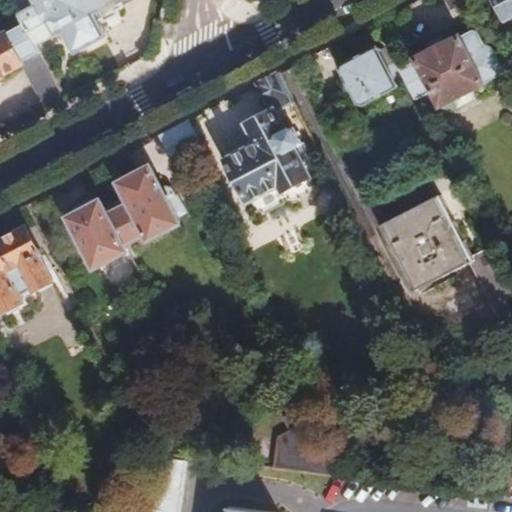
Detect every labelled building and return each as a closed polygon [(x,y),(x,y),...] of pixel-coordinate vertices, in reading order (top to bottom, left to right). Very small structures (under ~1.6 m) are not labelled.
[(17,0),(29,21),(40,43),(67,29),(79,49),(111,34),(99,15),(96,8),(110,0),(127,0),(127,1),(128,0),(17,0)] [(110,0),(96,8),(99,15),(103,13),(105,16),(120,8),(118,5),(122,3),(119,0),(110,0)] [(447,0),(454,12),(475,0),(447,0)] [(511,0),(499,0),(509,19),(511,17),(511,0)] [(0,79),(1,80),(8,76),(6,72),(22,64),(45,52),(40,43),(29,21),(0,35),(0,79)] [(420,61),(403,70),(409,80),(420,101),(435,92),(444,107),(505,76),(506,71),(496,50),(487,48),(479,33),(475,31),(465,37),(463,34),(419,57),(420,61)] [(392,67),(384,54),(381,48),(345,65),(344,72),(361,106),(368,106),(402,89),(400,84),(409,80),(403,70),(401,64),(392,67)] [(401,64),(393,49),(384,54),(392,67),(401,64)] [(22,64),(47,110),(58,104),(69,98),(45,52),(22,64)] [(297,104),(281,73),(259,85),(274,113),(251,126),(253,130),(260,143),(230,161),(233,167),(240,178),(257,213),(264,216),(292,200),(297,204),(316,193),(317,189),(307,169),(312,167),(315,159),(306,143),(303,143),(302,140),(298,134),(295,128),(288,132),(279,115),(297,104)] [(191,120),(161,136),(180,171),(195,163),(194,159),(200,156),(196,147),(203,143),(191,120)] [(342,120),(329,127),(341,150),(354,143),(342,120)] [(260,143),(253,130),(222,146),(230,161),(260,143)] [(240,178),(233,167),(230,171),(235,177),(240,178)] [(130,198),(110,209),(107,204),(101,202),(91,203),(82,208),(75,216),(73,219),(98,267),(130,251),(127,244),(149,233),(152,238),(183,225),(179,218),(188,213),(177,195),(169,200),(156,172),(154,169),(124,185),(130,198)] [(161,169),(156,172),(169,200),(177,195),(165,173),(161,169)] [(503,324),(511,322),(511,278),(496,247),(476,257),(444,197),(385,228),(419,293),(473,265),(503,324)] [(6,312),(10,319),(24,312),(20,304),(23,302),(21,297),(53,281),(51,279),(54,276),(48,264),(45,266),(27,231),(0,244),(0,310),(1,314),(6,312)] [(457,329),(437,331),(457,370),(475,365),(457,329)] [(292,428),(307,457),(316,451),(318,455),(327,451),(310,418),(292,428)] [(306,457),(307,457),(292,428),(277,435),(286,454),(306,457)] [(151,439),(158,453),(171,454),(173,440),(162,434),(151,439)]
